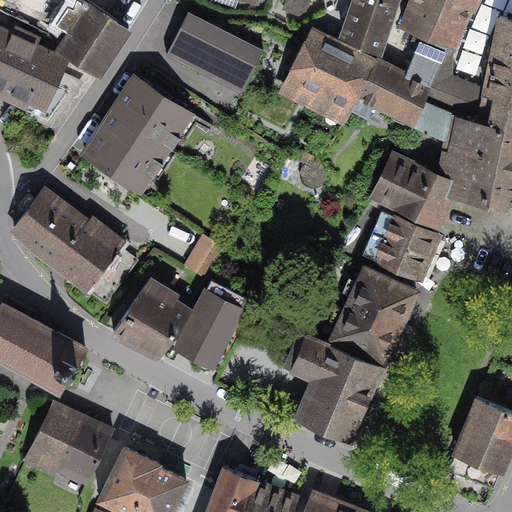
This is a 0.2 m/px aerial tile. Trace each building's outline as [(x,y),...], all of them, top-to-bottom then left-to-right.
[(24,0),(82,26),(93,0),(24,0)] [(260,0),(229,0),(257,10),(260,0)] [(312,0),(288,0),(284,12),(306,19),(312,0)] [(402,0),(356,0),(345,35),(387,49),(402,0)] [(411,0),(403,21),(429,32),(410,75),(434,85),(427,101),(455,105),(511,122),(511,13),(500,11),(494,36),(483,82),(450,72),(461,45),(479,0),(411,0)] [(129,35),(92,12),(64,58),(101,80),(129,35)] [(265,50),(192,13),(170,56),(243,93),(265,50)] [(345,128),(356,103),(413,131),(427,101),(434,85),(410,75),(313,28),(280,97),(345,128)] [(0,30),(0,94),(45,117),(71,65),(0,30)] [(199,122),(139,81),(84,159),(143,201),(199,122)] [(511,206),(511,122),(455,105),(440,162),(392,145),(369,192),(443,224),(454,194),(511,206)] [(46,188),(14,229),(91,288),(122,248),(126,242),(91,216),(89,220),(46,188)] [(420,293),(445,235),(389,210),(363,269),(420,293)] [(205,234),(186,266),(210,280),(229,248),(205,234)] [(140,262),(122,248),(91,288),(90,289),(109,303),(140,262)] [(392,361),(420,293),(363,269),(335,337),(392,361)] [(149,282),(119,328),(167,360),(197,314),(149,282)] [(211,294),(180,357),(220,377),(251,313),(211,294)] [(4,302),(0,309),(0,361),(58,393),(71,369),(80,373),(92,351),(4,302)] [(352,454),(387,374),(305,339),(290,373),(310,382),(290,427),(352,454)] [(448,475),(492,495),(511,451),(511,414),(482,401),(448,475)] [(78,493),(109,430),(56,404),(25,467),(78,493)] [(173,511),(192,474),(126,443),(99,499),(126,511),(173,511)] [(251,511),(265,481),(226,464),(204,511),(251,511)] [(298,511),(305,499),(265,481),(251,511),(298,511)] [(357,511),(313,494),(306,511),(357,511)]
